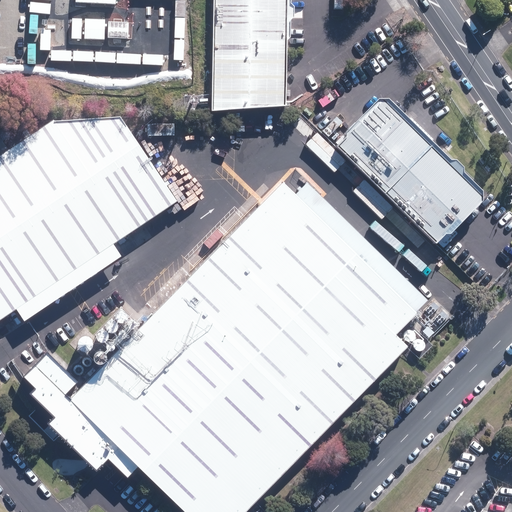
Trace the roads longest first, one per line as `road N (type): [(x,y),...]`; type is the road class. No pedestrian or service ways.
road 1 (tertiary): [(333,511),(511,331)]
road 2 (secondary): [(511,116),(433,0)]
